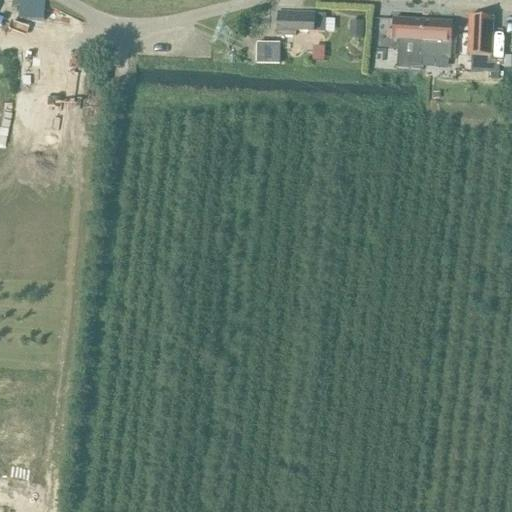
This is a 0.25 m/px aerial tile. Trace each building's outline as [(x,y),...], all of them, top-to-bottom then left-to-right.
[(43,20),(44,1),(22,0),(18,0),(18,18),(43,20)] [(277,13),(276,37),(295,38),(295,33),(324,34),(325,15),(277,13)] [(468,17),(466,57),(470,57),(488,57),(492,57),(494,18),(468,17)] [(387,31),(387,40),(397,40),(396,69),(420,70),(420,58),(424,58),(425,21),(393,19),(392,31),(387,31)] [(350,21),(349,39),(362,40),(363,22),(350,21)] [(424,58),(424,59),(450,61),(450,57),(455,57),(456,43),(457,28),(452,28),(452,22),(425,21),(424,58)] [(256,44),(256,65),(279,66),(279,44),(256,44)] [(470,57),(470,73),(498,75),(498,66),(491,66),(492,57),(488,57),(477,57),(470,57)]
